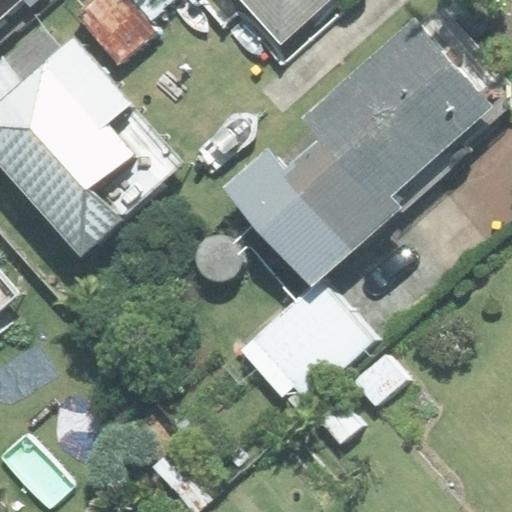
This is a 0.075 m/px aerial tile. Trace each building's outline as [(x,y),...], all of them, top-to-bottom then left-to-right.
[(0,0),(0,24),(28,0),(0,0)] [(134,0),(115,0),(89,22),(127,69),(166,36),(134,0)] [(149,0),(169,21),(190,0),(149,0)] [(245,0),(295,54),(354,0),(245,0)] [(289,160),(243,200),(329,297),(419,219),(408,207),(511,117),(436,32),(323,130),(341,151),(308,181),(289,160)] [(14,67),(0,79),(0,171),(10,163),(101,267),(142,232),(114,199),(154,164),(127,133),(149,114),(93,51),(40,97),(14,67)] [(0,323),(22,305),(0,278),(0,277),(4,274),(0,268),(0,323)] [(305,304),(250,355),(302,411),(312,402),(314,405),(382,343),(338,295),(316,316),(305,304)] [(393,358),(361,385),(381,409),(414,382),(393,358)] [(343,399),(322,420),(341,439),(362,418),(343,399)] [(207,411),(184,432),(219,470),(242,448),(207,411)] [(177,441),(152,464),(173,486),(197,511),(201,511),(223,491),(198,462),(177,441)]
